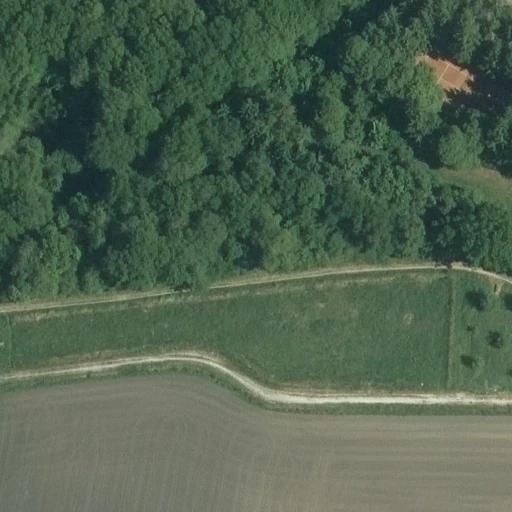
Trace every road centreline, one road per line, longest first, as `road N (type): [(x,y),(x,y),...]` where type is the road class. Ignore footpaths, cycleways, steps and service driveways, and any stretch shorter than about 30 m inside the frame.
road 1 (track): [(511,402),(283,398),(214,364),(185,359),(0,378)]
road 2 (track): [(0,306),(394,260),(463,264),(511,279)]
road 3 (track): [(462,402),(463,264)]
